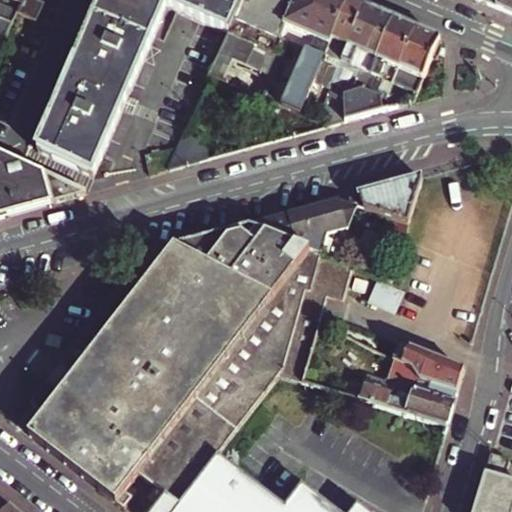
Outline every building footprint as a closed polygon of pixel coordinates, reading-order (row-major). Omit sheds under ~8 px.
[(45,6),(32,0),(23,0),(22,3),(18,13),(17,15),(36,24),(45,6)] [(102,0),(37,153),(93,176),(167,5),(230,32),(244,0),(102,0)] [(244,0),(230,32),(211,76),(266,101),(268,96),(291,45),(278,40),(296,0),(244,0)] [(350,2),(346,0),(296,0),(278,40),(291,45),(309,53),(284,108),(300,115),(316,78),(324,61),(350,2)] [(511,0),(478,0),(511,14),(511,0)] [(366,9),(350,2),(324,61),(338,67),(340,60),(343,61),(366,9)] [(17,15),(18,13),(0,4),(0,20),(12,26),(17,15)] [(350,94),(360,93),(394,20),(366,9),(343,61),(340,60),(338,67),(324,61),(316,78),(345,91),(346,91),(350,94)] [(0,51),(12,26),(0,20),(0,51)] [(415,30),(394,20),(360,93),(366,93),(370,95),(376,97),(378,98),(380,94),(382,90),(383,91),(387,93),(392,83),(415,30)] [(441,42),(415,30),(392,83),(417,95),(441,42)] [(329,128),(345,124),(344,96),(346,91),(345,91),(316,78),(300,115),(329,128)] [(378,98),(384,100),(387,93),(383,91),(382,90),(380,94),(378,98)] [(350,94),(346,91),(344,96),(345,124),(401,108),(397,106),(384,100),(378,98),(376,97),(370,95),(366,93),(360,93),(350,94)] [(199,139),(185,133),(168,172),(186,167),(199,139)] [(0,219),(17,215),(54,205),(46,173),(0,153),(0,219)] [(88,192),(46,173),(54,205),(89,195),(88,192)] [(361,209),(408,228),(409,228),(423,180),(342,202),(361,209)] [(252,227),(328,260),(334,245),(332,240),(352,234),(361,209),(342,202),(252,227)] [(46,416),(30,438),(125,511),(135,500),(128,494),(141,477),(169,498),(158,511),(361,511),(356,508),(353,511),(331,511),(302,489),(284,511),(219,462),(282,379),(303,385),(327,308),(320,306),(323,298),(346,305),(356,272),(328,260),(252,227),(176,248),(173,253),(171,252),(155,272),(46,416)] [(32,405),(46,416),(155,272),(142,262),(32,405)] [(371,283),(359,279),(355,290),(367,294),(371,283)] [(401,315),(410,292),(391,285),(382,281),(373,304),(401,315)] [(429,359),(421,384),(458,395),(464,373),(429,359)] [(360,403),(448,430),(458,395),(421,384),(420,383),(413,373),(392,362),(385,384),(393,387),(391,396),(364,388),(360,403)] [(511,463),(511,460),(494,454),(488,472),(507,479),(511,463)] [(511,511),(511,480),(507,479),(488,472),(480,470),(467,511),(511,511)]
